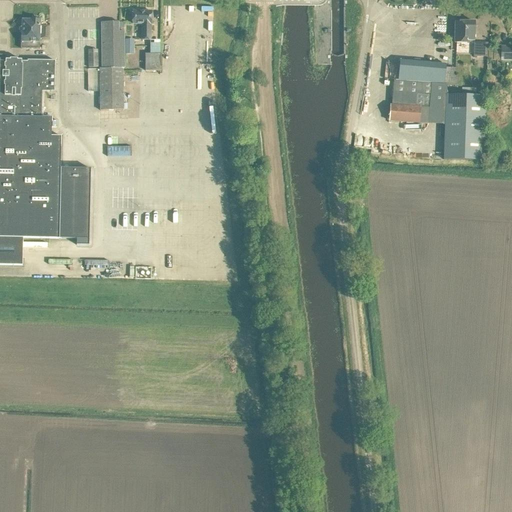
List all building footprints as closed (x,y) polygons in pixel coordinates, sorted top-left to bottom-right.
[(140,25),(140,40),(149,40),(149,25),(151,25),(151,13),(132,12),(132,24),(140,25)] [(20,33),(20,49),(40,49),(40,20),(31,20),(31,21),(21,21),(21,33),(20,33)] [(474,23),(473,23),(472,22),(467,22),(466,23),(465,23),(455,23),(455,44),(474,44),(474,56),(486,56),(487,44),(474,44),(474,42),(474,32),(474,23)] [(100,69),(100,111),(125,111),(124,69),(125,69),(125,32),(120,32),(120,23),(102,23),(102,69),(100,69)] [(42,26),(41,39),(50,39),(50,26),(42,26)] [(511,47),(501,48),(501,61),(511,61),(511,47)] [(88,51),(88,69),(98,68),(98,50),(88,51)] [(146,71),(162,71),(162,54),(146,54),(146,71)] [(61,169),(61,137),(52,137),(52,118),(42,118),(43,93),(55,93),(55,61),(28,61),(28,62),(21,62),(21,60),(7,60),(7,56),(0,56),(0,265),(23,266),(24,238),(59,239),(76,239),(76,246),(89,246),(90,170),(61,169)] [(389,122),(444,126),(443,161),(483,162),(486,97),(446,96),(447,86),(458,87),(458,79),(455,79),(456,69),(446,68),(446,66),(400,62),(399,76),(396,76),(393,106),(390,106),(389,122)] [(131,147),(107,147),(107,157),(131,157),(131,147)]
